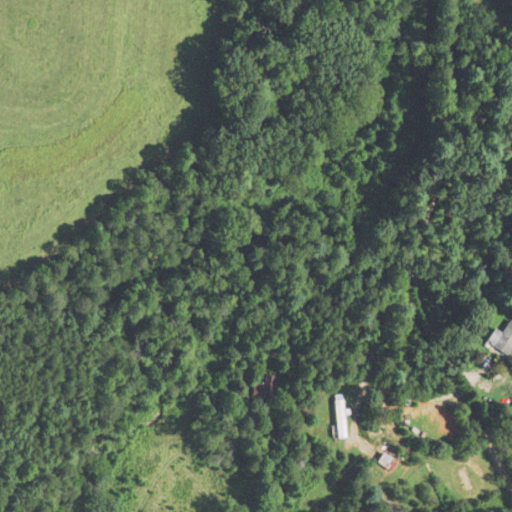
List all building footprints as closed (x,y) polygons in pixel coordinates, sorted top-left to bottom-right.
[(497,333),(489,328),(480,342),(502,356),(511,341),(511,324),(505,320),(497,333)] [(247,382),(245,399),(269,402),(273,377),(261,376),(260,383),(247,382)] [(342,438),(342,400),(332,400),(332,438),(342,438)] [(372,462),(387,473),(393,464),(379,453),(372,462)] [(460,492),(468,489),(461,467),(453,470),(460,492)]
